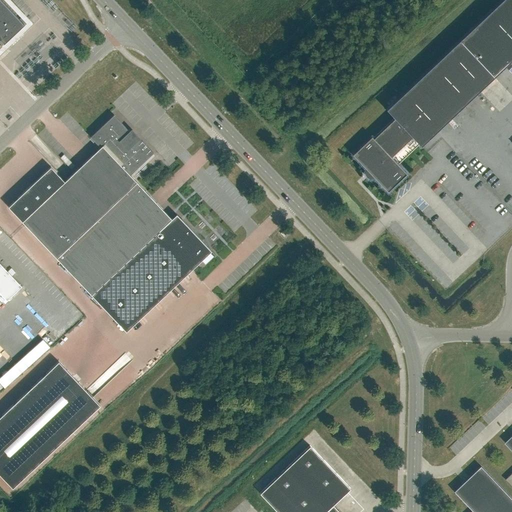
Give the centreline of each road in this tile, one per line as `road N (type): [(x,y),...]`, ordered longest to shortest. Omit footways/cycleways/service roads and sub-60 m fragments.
road 1 (tertiary): [(408,342),(389,305),(126,25)]
road 2 (unclassified): [(0,145),(126,25)]
road 3 (tertiary): [(412,511),(408,342)]
road 4 (unknown): [(413,463),(445,471),(511,413)]
